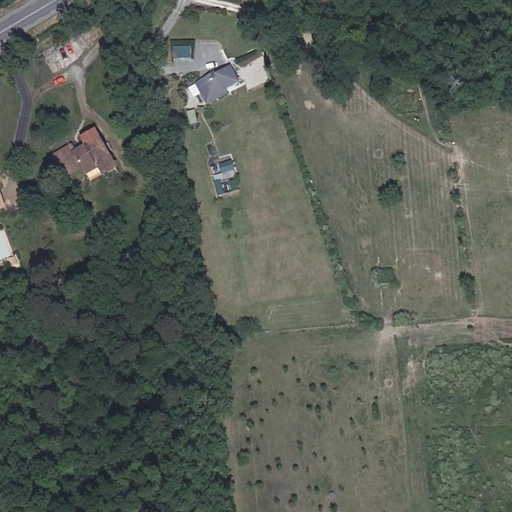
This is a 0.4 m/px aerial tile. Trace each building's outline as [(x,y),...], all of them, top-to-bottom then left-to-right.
[(174,46),(174,58),(191,58),(191,46),(174,46)] [(241,84),(234,69),(219,75),(212,78),(210,75),(198,81),(207,100),(227,90),(241,84)] [(227,90),(207,100),(209,104),(229,95),(227,90)] [(67,124),(48,134),(59,154),(77,144),(81,151),(95,143),(91,136),(102,131),(92,113),(81,118),(84,123),(70,130),(67,124)] [(224,156),(221,149),(207,155),(210,162),(224,156)]
